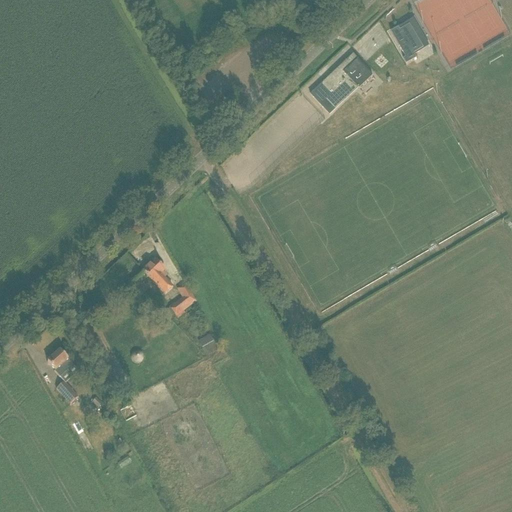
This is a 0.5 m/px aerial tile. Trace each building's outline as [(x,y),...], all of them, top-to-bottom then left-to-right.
[(403,61),(406,66),(417,60),(414,55),(424,49),(410,26),(403,30),(403,31),(401,32),(399,29),(391,33),(406,59),(403,61)] [(277,36),(278,41),(272,43),(274,51),(293,46),(289,33),(277,36)] [(352,57),(311,96),(327,114),(356,86),(359,90),(360,91),(373,78),(358,61),(357,62),(352,57)] [(143,272),(165,296),(174,288),(165,279),(167,277),(163,273),(165,272),(155,261),(143,272)] [(173,315),(177,320),(185,314),(183,312),(197,302),(186,285),(176,292),(181,299),(169,308),(169,309),(173,315)] [(111,314),(101,321),(104,325),(114,319),(111,314)] [(78,330),(85,345),(94,340),(87,325),(78,330)] [(209,336),(198,342),(207,358),(218,352),(209,336)] [(89,349),(101,372),(113,366),(100,343),(89,349)] [(54,372),(60,379),(67,372),(69,373),(74,368),(60,352),(47,363),(55,372),(54,372)] [(131,357),(131,359),(131,360),(132,362),(133,363),(134,364),(136,365),(137,365),(139,364),(141,364),(142,363),(143,361),(143,359),(143,357),(142,355),(141,353),(140,352),(139,352),(137,352),(135,353),(133,353),(132,355),(131,357)] [(56,390),(70,405),(78,398),(64,383),(56,390)] [(96,399),(92,404),(97,409),(101,404),(96,399)] [(138,449),(146,445),(141,434),(132,439),(138,449)]
